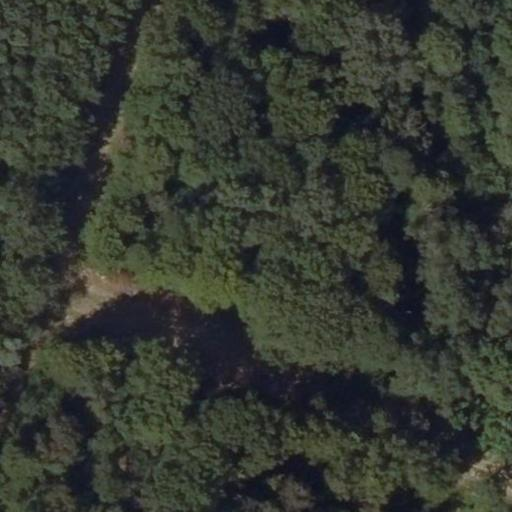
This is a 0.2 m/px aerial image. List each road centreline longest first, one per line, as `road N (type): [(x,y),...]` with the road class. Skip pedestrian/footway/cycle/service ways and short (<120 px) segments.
road 1 (track): [(511,464),(41,288)]
road 2 (track): [(137,0),(42,280)]
